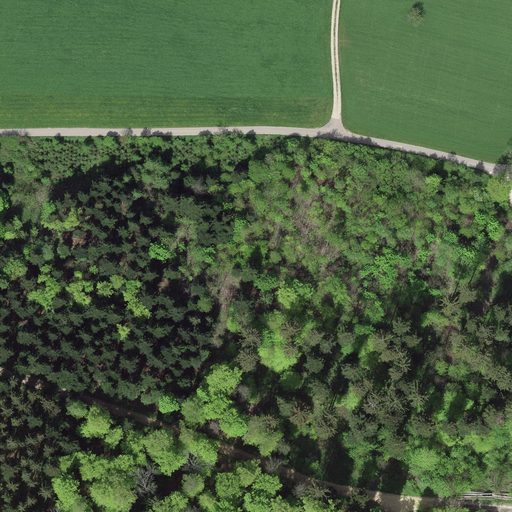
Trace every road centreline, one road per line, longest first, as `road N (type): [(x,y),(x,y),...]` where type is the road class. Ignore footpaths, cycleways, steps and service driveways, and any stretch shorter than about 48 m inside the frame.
road 1 (track): [(511,509),(333,487),(92,398),(0,373)]
road 2 (residential): [(0,133),(335,131),(511,169)]
road 3 (track): [(336,0),(335,131)]
